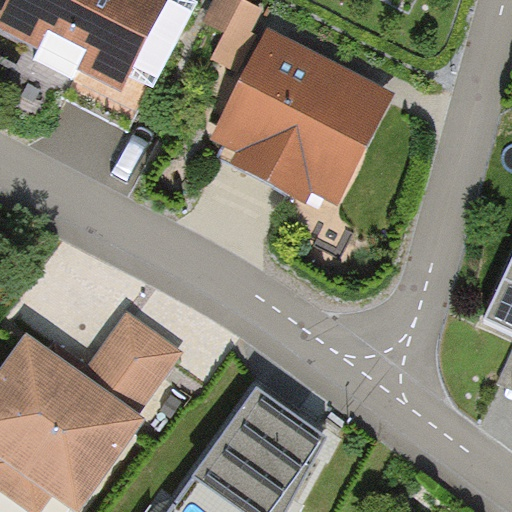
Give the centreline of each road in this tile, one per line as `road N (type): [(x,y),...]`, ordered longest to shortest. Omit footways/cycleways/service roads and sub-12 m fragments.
road 1 (residential): [(389,386),(243,291),(0,169)]
road 2 (residential): [(389,386),(419,313),(510,0)]
road 3 (residential): [(511,486),(389,386)]
